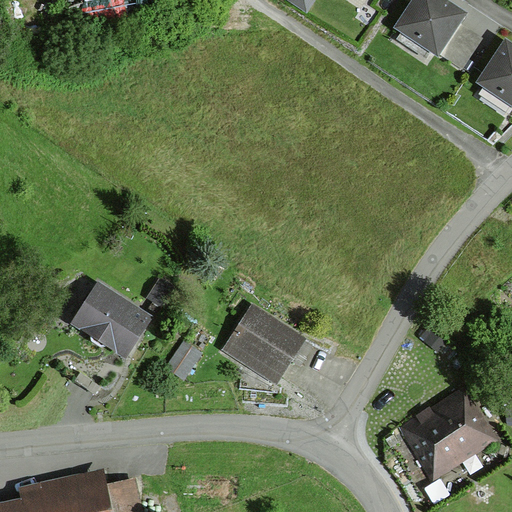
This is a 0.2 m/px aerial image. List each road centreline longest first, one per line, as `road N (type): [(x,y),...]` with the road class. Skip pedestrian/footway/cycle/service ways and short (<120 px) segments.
road 1 (residential): [(325,449),(415,293),(475,207),(511,170)]
road 2 (residential): [(0,444),(203,428),(246,429),(325,449)]
road 3 (track): [(256,0),(509,173)]
